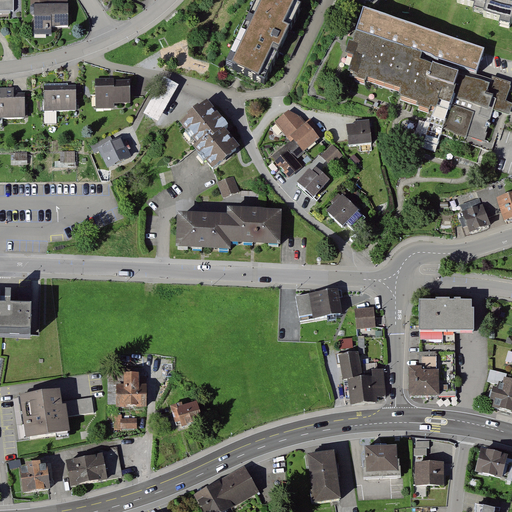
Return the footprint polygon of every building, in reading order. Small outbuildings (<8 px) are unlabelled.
[(32,0),(33,36),(52,35),(52,31),(68,31),(68,4),(50,4),(49,0),(32,0)] [(288,35),(300,9),(279,0),(261,0),(229,69),(265,86),(280,55),(291,60),(300,40),(288,35)] [(510,23),(511,14),(511,2),(502,0),(458,0),(458,2),(486,10),(484,16),(510,23)] [(487,52),(363,10),(340,78),(366,86),(368,80),(405,92),(402,101),(436,112),(431,125),(420,121),(414,138),(420,140),(418,145),(437,151),(442,134),(487,149),(500,112),(508,115),(511,105),(507,104),(511,88),(511,83),(491,77),(489,83),(478,79),(487,52)] [(128,79),(95,80),(96,112),(112,112),(112,107),(129,107),(128,79)] [(160,124),(180,88),(166,79),(145,116),(160,124)] [(77,113),(77,87),(44,88),(44,113),(77,113)] [(15,97),(15,88),(0,88),(0,120),(25,121),(24,97),(15,97)] [(242,151),(207,105),(180,125),(215,171),(242,151)] [(287,143),(299,157),(317,141),(290,110),(272,126),(287,143)] [(373,146),(370,120),(347,122),(349,148),(373,146)] [(122,139),(98,151),(108,171),(132,158),(122,139)] [(299,157),(287,143),(268,159),(287,180),(306,164),(299,157)] [(77,164),(77,152),(62,152),(62,164),(77,164)] [(27,165),(28,154),(11,154),(10,165),(27,165)] [(314,201),(331,183),(316,169),(299,187),(314,201)] [(242,194),(237,177),(219,183),(225,200),(242,194)] [(480,192),(483,202),(488,218),(502,214),(498,198),(495,188),(480,192)] [(511,221),(511,194),(498,198),(502,214),(505,224),(511,221)] [(356,232),(367,221),(343,195),(325,211),(342,229),(348,223),(356,232)] [(488,218),(483,202),(460,208),(468,235),(491,229),(488,218)] [(227,218),(231,246),(283,248),(284,212),(228,210),(227,218)] [(230,253),(231,246),(227,218),(180,216),(178,251),(230,253)] [(33,302),(32,288),(19,288),(19,303),(33,302)] [(341,319),(337,292),(296,298),(300,326),(341,319)] [(0,335),(30,336),(31,309),(11,309),(11,298),(6,298),(5,310),(0,310),(0,335)] [(474,303),(419,303),(419,367),(409,367),(411,399),(455,399),(455,333),(474,333),(474,303)] [(374,310),(355,311),(357,331),(375,329),(374,310)] [(342,349),(354,348),(354,340),(341,341),(342,349)] [(361,375),(359,354),(340,357),(348,410),(380,406),(379,400),(387,398),(383,372),(361,375)] [(116,370),(116,373),(109,373),(110,405),(117,405),(117,407),(146,407),(146,388),(138,388),(138,376),(125,376),(125,370),(116,370)] [(511,412),(511,383),(497,380),(491,408),(511,412)] [(59,393),(23,398),(29,440),(69,434),(66,418),(94,414),(92,399),(64,403),(65,408),(61,409),(59,393)] [(181,405),(171,408),(176,424),(181,423),(182,428),(202,422),(196,404),(182,408),(181,405)] [(429,441),(416,442),(416,448),(414,449),(414,456),(427,456),(427,448),(429,448),(429,441)] [(398,474),(397,446),(367,447),(368,475),(398,474)] [(102,457),(67,464),(71,487),(121,478),(116,448),(101,451),(102,457)] [(509,458),(482,451),(475,478),(502,485),(509,458)] [(341,500),(334,453),(308,457),(315,504),(341,500)] [(444,488),(444,464),(416,464),(417,489),(444,488)] [(48,490),(45,467),(39,468),(39,465),(27,467),(27,470),(21,471),(24,493),(48,490)] [(257,494),(243,469),(219,483),(233,508),(257,494)] [(225,511),(233,508),(219,483),(195,497),(203,511),(225,511)]
